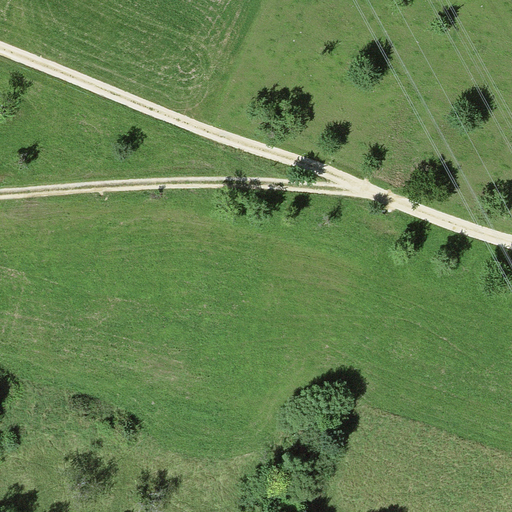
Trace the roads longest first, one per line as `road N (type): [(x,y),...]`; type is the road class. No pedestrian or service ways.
road 1 (track): [(511,244),(0,48)]
road 2 (track): [(362,190),(175,185),(0,195)]
